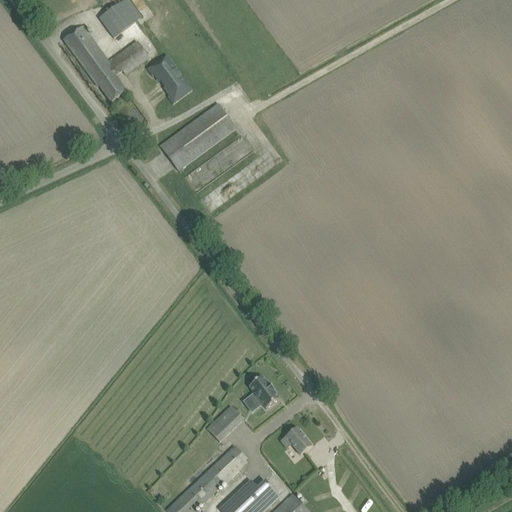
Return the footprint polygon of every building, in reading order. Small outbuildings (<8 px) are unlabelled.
[(112,38),(136,22),(123,3),(100,19),(112,38)] [(64,42),(99,88),(100,87),(112,103),(126,93),(114,78),(122,72),(125,77),(149,59),(137,43),(109,64),(83,28),(64,42)] [(192,91),(167,56),(148,70),(153,78),(155,77),(159,83),(160,82),(165,89),(164,90),(170,97),(168,98),(173,105),(192,91)] [(161,148),(179,172),(237,129),(219,105),(161,148)] [(270,385),(269,386),(263,378),(250,388),(254,394),(249,399),(255,406),(260,402),(266,410),(280,400),(274,392),(275,392),(270,385)] [(207,430),(221,444),(245,421),(231,407),(207,430)] [(281,443),(286,449),(291,445),(300,457),(312,447),(298,429),(281,443)] [(235,447),(167,511),(196,511),(249,461),(235,447)] [(219,510),(220,511),(261,511),(268,506),(279,496),(265,482),(258,489),(251,482),(219,510)] [(277,511),(307,511),(293,497),(277,511)]
